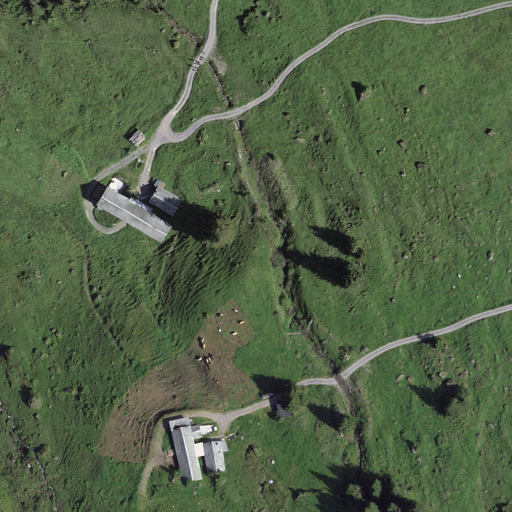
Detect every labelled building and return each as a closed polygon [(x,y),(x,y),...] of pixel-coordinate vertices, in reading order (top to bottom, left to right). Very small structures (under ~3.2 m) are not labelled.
[(96,208),(161,248),(173,228),(108,189),(96,208)] [(159,189),(148,206),(173,221),(183,204),(159,189)] [(287,401),(276,404),(280,416),(290,413),(287,401)] [(167,427),(183,489),(206,483),(191,421),(167,427)] [(204,438),(201,426),(194,427),(196,440),(204,438)] [(199,449),(206,478),(228,472),(221,444),(199,449)]
